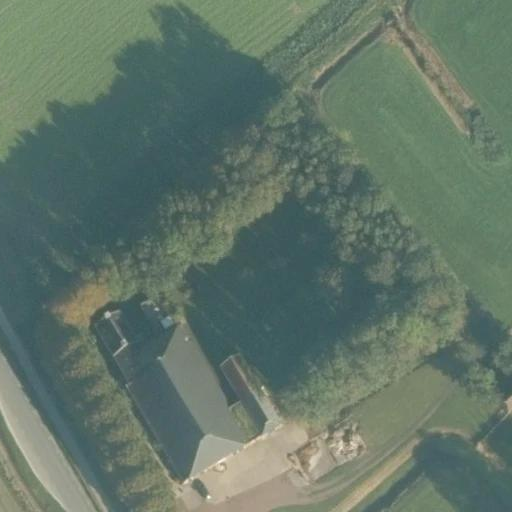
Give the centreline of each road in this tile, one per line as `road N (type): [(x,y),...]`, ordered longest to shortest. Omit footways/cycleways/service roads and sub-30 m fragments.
road 1 (track): [(265,511),(305,501),(406,442),(511,327)]
road 2 (primary): [(81,511),(0,374)]
